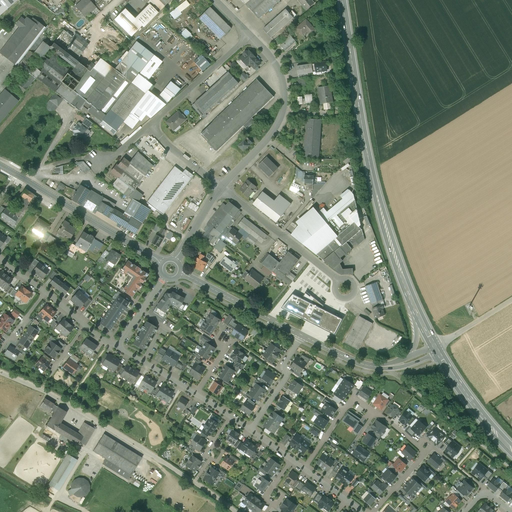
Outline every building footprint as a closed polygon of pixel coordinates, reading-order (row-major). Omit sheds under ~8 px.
[(0,0),(0,16),(17,2),(15,0),(0,0)] [(83,0),(75,7),(84,17),(95,7),(87,0),(83,0)] [(149,0),(150,0),(154,4),(160,11),(170,0),(149,0)] [(186,0),(169,13),(174,20),(181,14),(180,12),(189,5),(186,0)] [(241,0),(259,19),(280,0),(241,0)] [(314,4),(311,0),(297,0),(307,10),(314,4)] [(149,4),(135,19),(142,26),(143,28),(158,13),(151,7),(149,4)] [(231,29),(209,8),(198,19),(220,40),(231,29)] [(134,19),(124,9),(114,20),(131,37),(142,26),(135,19),(134,19)] [(286,9),(263,29),(271,38),(293,18),(286,9)] [(168,24),(172,19),(167,15),(163,20),(168,24)] [(25,21),(20,18),(16,23),(21,26),(0,52),(0,54),(16,67),(46,28),(33,18),(31,21),(27,18),(25,21)] [(306,20),(297,29),(302,35),(308,30),(312,35),(316,31),(306,20)] [(72,37),(52,22),(51,22),(29,51),(35,56),(40,60),(43,57),(46,59),(41,67),(43,69),(61,82),(60,82),(62,84),(55,92),(55,93),(63,99),(71,90),(72,91),(78,83),(77,82),(86,70),(87,71),(88,70),(90,72),(100,59),(86,48),(89,45),(88,44),(75,35),(75,34),(74,34),(74,35),(72,37)] [(180,34),(186,39),(188,37),(189,39),(192,36),(184,29),(180,34)] [(282,42),(280,45),(285,51),(295,42),(290,36),(282,42)] [(136,42),(128,53),(126,51),(119,59),(121,61),(114,70),(125,78),(131,83),(132,83),(138,75),(154,55),(136,42)] [(249,51),(248,52),(246,52),(244,54),(244,55),(241,59),(247,66),(250,64),(256,58),(253,56),(254,55),(251,52),(250,52),(249,51)] [(154,55),(138,75),(147,81),(162,62),(154,55)] [(203,57),(200,55),(197,58),(199,61),(195,64),(202,71),(210,65),(203,57)] [(24,57),(15,68),(26,76),(33,67),(28,64),(30,61),(24,57)] [(256,58),(250,64),(255,69),(261,64),(256,58)] [(78,83),(72,91),(71,90),(63,99),(78,111),(81,107),(86,101),(112,68),(100,59),(90,72),(88,70),(87,71),(78,83)] [(326,62),(315,64),(312,65),(313,73),(316,72),(327,71),(326,62)] [(312,64),(297,67),(298,75),(305,74),(313,73),(312,65),(312,64)] [(33,67),(26,76),(21,82),(20,82),(19,81),(15,87),(23,93),(32,81),(33,82),(35,78),(40,72),(33,67)] [(112,68),(86,101),(92,106),(100,111),(125,78),(114,70),(112,68)] [(61,82),(43,69),(40,72),(35,78),(55,93),(55,92),(62,84),(60,82),(61,82)] [(244,72),(239,76),(244,81),(249,77),(244,72)] [(228,73),(210,89),(220,101),(238,84),(228,73)] [(147,81),(138,75),(132,83),(145,94),(147,92),(152,85),(147,81)] [(125,78),(100,111),(106,116),(131,83),(125,78)] [(299,87),(306,85),(305,78),(298,80),(299,87)] [(257,80),(200,134),(201,135),(216,150),(217,151),(274,97),(257,80)] [(170,82),(157,99),(165,106),(165,105),(168,102),(172,97),(173,97),(180,90),(170,82)] [(106,116),(102,121),(116,131),(117,129),(123,122),(130,113),(145,94),(132,83),(131,83),(106,116)] [(330,87),(319,89),(321,103),(332,102),(330,87)] [(210,89),(195,103),(205,114),(220,101),(210,89)] [(18,101),(5,90),(0,95),(0,115),(3,118),(18,101)] [(145,94),(130,113),(139,120),(140,122),(146,114),(151,118),(164,106),(165,106),(157,99),(147,92),(145,94)] [(63,99),(55,93),(49,100),(58,107),(63,99)] [(58,107),(49,100),(46,104),(48,105),(47,107),(47,109),(48,110),(50,111),(52,111),(53,110),(55,111),(58,107)] [(92,106),(86,101),(81,107),(88,112),(92,106)] [(205,114),(195,103),(191,106),(201,117),(205,114)] [(100,111),(92,106),(88,112),(95,117),(100,111)] [(100,111),(95,117),(96,118),(101,122),(102,121),(106,116),(100,111)] [(178,112),(166,123),(173,131),(185,120),(178,112)] [(130,113),(123,122),(124,123),(132,129),(139,120),(130,113)] [(321,120),(307,119),(304,158),(318,159),(321,120)] [(116,131),(102,121),(101,122),(100,123),(113,134),(116,131)] [(80,127),(77,125),(72,131),(75,133),(73,135),(83,143),(88,136),(87,135),(90,131),(81,125),(80,127)] [(127,136),(120,143),(122,145),(140,129),(139,128),(128,137),(127,136)] [(244,141),(238,146),(244,151),(249,146),(246,143),(244,141)] [(153,166),(138,153),(130,164),(117,179),(112,186),(128,198),(153,166)] [(267,157),(258,166),(269,177),(277,168),(267,157)] [(124,159),(118,166),(116,165),(110,173),(117,179),(130,164),(124,159)] [(90,170),(83,162),(75,163),(85,174),(90,170)] [(62,166),(54,167),(54,175),(63,174),(62,166)] [(174,167),(146,203),(158,212),(157,212),(158,213),(159,212),(162,215),(183,189),(184,189),(183,188),(193,176),(185,170),(182,173),(174,167)] [(314,176),(305,176),(304,184),(307,184),(307,185),(308,186),(309,187),(310,184),(313,184),(314,176)] [(251,184),(247,181),(240,190),(244,193),(244,195),(247,197),(250,193),(251,193),(256,187),(252,184),(251,184)] [(57,187),(62,190),(65,186),(59,182),(57,187)] [(80,186),(72,200),(79,205),(88,191),(80,186)] [(38,198),(25,189),(20,197),(22,198),(20,202),(29,208),(30,209),(38,198)] [(103,200),(88,191),(79,205),(95,214),(96,211),(101,202),(103,200)] [(344,200),(324,217),(325,218),(324,220),(306,234),(311,240),(305,246),(325,262),(341,275),(353,274),(353,269),(342,270),(339,264),(342,261),(340,258),(344,255),(347,255),(347,252),(348,252),(351,252),(351,249),(355,246),(358,246),(365,240),(363,235),(362,230),(359,227),(361,225),(354,195),(350,191),(342,198),(344,200)] [(276,202),(263,192),(255,202),(253,204),(277,223),(278,220),(286,211),(290,205),(280,197),(276,202)] [(115,205),(104,198),(103,200),(101,202),(113,209),(115,205)] [(150,210),(132,199),(123,215),(130,219),(131,217),(142,223),(150,210)] [(190,201),(187,207),(195,211),(198,206),(190,201)] [(18,218),(13,226),(12,225),(11,227),(14,229),(15,229),(14,229),(29,208),(20,202),(16,208),(17,209),(22,212),(18,218)] [(113,209),(101,202),(96,211),(107,218),(125,228),(130,219),(123,215),(113,209)] [(220,207),(207,224),(207,226),(209,228),(203,237),(207,240),(213,245),(221,234),(221,233),(226,227),(232,220),(239,210),(229,202),(226,206),(224,205),(222,208),(220,207)] [(12,213),(9,211),(9,212),(5,209),(0,216),(0,217),(3,219),(4,219),(12,225),(13,226),(18,218),(13,215),(14,214),(12,213)] [(22,212),(17,209),(14,214),(13,215),(18,218),(22,212)] [(316,211),(297,227),(306,234),(324,220),(322,218),(316,211)] [(142,223),(131,217),(130,219),(125,228),(135,234),(142,223)] [(256,227),(244,217),(238,225),(242,228),(250,235),(256,227)] [(43,222),(39,219),(33,228),(44,235),(45,232),(50,226),(46,224),(45,224),(43,222)] [(232,220),(226,227),(229,229),(234,222),(232,220)] [(69,224),(65,222),(60,229),(59,229),(57,233),(63,237),(65,233),(67,234),(66,236),(70,239),(76,230),(68,225),(69,224)] [(250,235),(246,240),(254,246),(258,241),(261,244),(268,236),(256,227),(250,235)] [(306,234),(297,227),(291,235),(305,246),(311,240),(306,234)] [(250,235),(242,228),(238,233),(242,237),(246,240),(250,235)] [(161,229),(157,236),(161,238),(166,231),(161,229)] [(228,235),(227,237),(236,244),(242,237),(238,233),(233,229),(228,235)] [(45,232),(44,235),(41,238),(46,241),(50,235),(45,232)] [(89,236),(83,232),(75,245),(75,246),(78,248),(86,252),(87,249),(88,248),(93,240),(94,239),(92,238),(92,237),(90,235),(89,236)] [(226,233),(220,240),(223,242),(227,237),(228,235),(226,233)] [(56,239),(50,235),(46,241),(52,245),(56,239)] [(157,236),(156,235),(151,243),(158,248),(163,239),(161,238),(157,236)] [(93,240),(88,248),(93,251),(95,247),(98,242),(94,239),(93,240)] [(75,245),(71,243),(67,251),(74,255),(78,248),(75,246),(75,245)] [(218,243),(214,248),(219,252),(223,246),(218,243)] [(120,255),(112,250),(106,260),(109,262),(107,264),(112,268),(120,255)] [(280,263),(276,268),(286,276),(290,272),(299,260),(289,252),(280,263)] [(267,253),(260,262),(262,264),(269,255),(267,253)] [(198,259),(197,261),(198,261),(197,264),(195,268),(202,272),(207,263),(202,261),(205,257),(201,254),(198,259)] [(269,255),(262,264),(265,266),(272,272),(276,268),(280,263),(269,255)] [(237,266),(225,257),(220,264),(231,273),(237,266)] [(148,275),(136,267),(127,261),(122,270),(123,271),(122,272),(126,274),(127,275),(128,274),(134,278),(133,280),(132,279),(128,285),(126,284),(125,286),(123,290),(124,291),(124,292),(132,298),(138,289),(148,275)] [(48,271),(39,264),(33,272),(43,279),(48,271)] [(272,272),(265,266),(261,270),(269,277),(272,272)] [(286,276),(276,268),(272,272),(277,276),(277,278),(280,280),(281,279),(289,285),(293,281),(286,276)] [(260,276),(252,270),(249,274),(244,279),(245,279),(246,278),(253,284),(252,285),(255,288),(256,288),(259,284),(263,279),(260,276)] [(53,271),(48,278),(51,281),(54,278),(57,274),(53,271)] [(290,272),(286,276),(293,281),(296,277),(290,272)] [(86,274),(83,279),(87,282),(91,277),(86,274)] [(12,280),(6,276),(0,284),(0,286),(5,290),(8,285),(12,280)] [(51,281),(49,284),(57,289),(61,284),(54,278),(51,281)] [(377,283),(365,287),(371,306),(380,302),(383,301),(377,283)] [(61,284),(57,289),(64,295),(66,293),(69,289),(61,284)] [(21,287),(19,289),(17,291),(18,292),(17,293),(15,295),(20,299),(27,290),(21,287)] [(74,291),(71,294),(74,296),(78,291),(79,292),(80,290),(77,287),(74,291)] [(27,290),(20,299),(25,303),(28,299),(29,299),(30,298),(30,297),(32,294),(27,290)] [(74,296),(70,300),(75,304),(83,295),(79,292),(78,291),(74,296)] [(306,291),(302,299),(323,309),(324,306),(306,291)] [(172,293),(165,294),(162,299),(162,298),(160,301),(161,301),(156,307),(156,308),(164,313),(171,303),(179,307),(181,304),(184,299),(179,297),(179,296),(177,295),(176,295),(172,293)] [(335,336),(343,320),(323,309),(302,299),(293,294),(281,308),(335,336)] [(83,295),(75,304),(79,308),(82,305),(87,300),(87,299),(83,295)] [(115,301),(125,308),(128,303),(123,299),(119,296),(115,301)] [(87,300),(82,305),(86,308),(92,301),(88,298),(87,299),(87,300)] [(125,308),(115,301),(112,306),(122,312),(125,308)] [(46,305),(39,314),(43,318),(51,309),(46,305)] [(373,308),(372,308),(372,309),(373,308),(374,311),(373,311),(376,319),(384,316),(382,309),(384,308),(383,305),(381,305),(373,308)] [(122,312),(112,306),(109,310),(119,317),(122,312)] [(164,313),(156,308),(156,307),(152,312),(162,319),(166,314),(164,313)] [(51,309),(43,318),(48,322),(56,313),(51,309)] [(15,310),(11,314),(16,318),(19,313),(15,310)] [(119,317),(109,310),(106,315),(116,321),(119,317)] [(7,316),(4,314),(0,319),(8,326),(10,324),(11,324),(13,321),(10,318),(10,317),(8,316),(7,316)] [(220,320),(210,314),(206,320),(216,327),(220,320)] [(116,321),(106,315),(103,319),(113,326),(116,321)] [(229,316),(224,323),(228,325),(233,318),(229,316)] [(373,324),(359,316),(348,336),(351,338),(358,342),(361,344),(373,324)] [(8,326),(0,319),(0,327),(5,332),(7,330),(7,328),(8,326)] [(113,326),(103,319),(100,324),(104,327),(110,330),(113,326)] [(63,320),(61,322),(60,322),(58,324),(59,325),(55,329),(60,333),(68,324),(63,320)] [(216,327),(206,320),(201,328),(204,329),(211,334),(216,327)] [(32,322),(29,327),(30,327),(35,330),(38,327),(37,326),(32,322)] [(156,328),(146,322),(143,327),(142,326),(140,329),(141,330),(140,332),(137,336),(136,336),(135,339),(136,339),(133,345),(143,351),(156,328)] [(248,332),(234,322),(231,327),(235,330),(232,334),(235,337),(238,339),(238,338),(242,341),(244,338),(245,339),(247,335),(246,335),(248,332)] [(68,324),(60,333),(65,337),(68,333),(69,333),(71,332),(71,331),(73,328),(68,324)] [(30,327),(25,335),(32,340),(38,332),(35,330),(30,327)] [(32,340),(25,335),(19,342),(25,346),(27,347),(32,340)] [(211,341),(203,336),(201,339),(206,343),(206,342),(208,344),(211,341)] [(358,342),(351,338),(348,336),(345,343),(358,350),(361,344),(358,342)] [(57,342),(51,337),(48,340),(51,342),(55,345),(57,342)] [(86,339),(79,348),(85,352),(91,343),(89,341),(89,340),(86,339)] [(284,345),(276,340),(272,345),(281,350),(284,345)] [(25,346),(19,342),(16,347),(22,350),(25,346)] [(55,345),(51,342),(44,351),(47,353),(48,355),(49,356),(50,355),(54,358),(61,349),(55,345)] [(208,344),(206,342),(206,343),(202,348),(212,354),(215,349),(208,344)] [(91,343),(85,352),(90,356),(93,352),(97,346),(95,344),(93,345),(91,343)] [(272,345),(271,344),(263,356),(266,358),(273,362),(276,358),(277,358),(279,356),(278,355),(281,351),(272,345)] [(14,350),(10,346),(5,354),(7,355),(6,356),(9,358),(9,357),(13,359),(15,356),(16,357),(19,353),(14,350)] [(22,350),(16,347),(14,350),(19,353),(22,355),(24,352),(22,350)] [(166,351),(161,348),(157,354),(163,357),(166,351)] [(212,354),(202,348),(199,354),(202,356),(208,360),(210,357),(212,354)] [(173,353),(168,350),(166,351),(163,357),(161,360),(166,363),(173,353)] [(239,352),(236,350),(234,353),(231,357),(233,359),(236,361),(240,364),(240,363),(245,356),(243,354),(240,351),(239,352)] [(179,357),(173,353),(166,363),(173,367),(179,357)] [(72,354),(69,357),(77,363),(79,359),(72,354)] [(103,364),(102,365),(109,368),(114,359),(108,355),(103,364)] [(310,359),(302,355),(299,359),(307,364),(310,359)] [(299,359),(297,357),(293,362),(294,363),(303,369),(307,364),(299,359)] [(44,360),(41,358),(36,365),(44,371),(49,364),(44,360)] [(78,366),(69,359),(63,367),(72,374),(78,366)] [(114,359),(109,368),(114,371),(119,362),(114,359)] [(240,364),(236,361),(234,366),(239,369),(241,371),(244,366),(240,363),(240,364)] [(183,366),(177,363),(174,368),(179,371),(180,370),(183,366)] [(199,365),(195,363),(192,368),(202,375),(203,372),(204,372),(205,369),(203,367),(202,368),(199,365)] [(303,369),(294,363),(292,365),(292,364),(290,367),(295,371),(300,374),(303,369)] [(127,366),(121,376),(126,379),(132,369),(127,366)] [(226,366),(224,369),(224,368),(222,371),(231,377),(235,372),(232,369),(226,366)] [(202,375),(192,368),(189,374),(196,378),(195,378),(198,380),(200,377),(202,375)] [(132,369),(126,379),(133,383),(133,382),(138,374),(139,373),(132,369)] [(231,377),(222,371),(220,373),(221,374),(219,377),(224,380),(228,382),(231,377)] [(276,377),(268,371),(263,378),(263,379),(266,381),(270,384),(276,377)] [(147,378),(145,376),(139,386),(142,388),(142,387),(145,389),(150,379),(148,378),(147,378)] [(334,392),(343,379),(340,377),(332,390),(334,392)] [(150,379),(145,389),(147,391),(150,393),(152,389),(156,383),(153,382),(153,381),(150,379)] [(348,381),(344,379),(339,387),(349,393),(351,391),(350,390),(353,385),(350,383),(351,382),(348,381)] [(302,386),(294,381),(289,388),(296,393),(297,394),(302,386)] [(215,382),(209,390),(218,396),(223,387),(215,382)] [(260,386),(256,384),(253,389),(262,396),(264,393),(263,393),(265,390),(260,386)] [(160,389),(156,396),(161,399),(167,390),(162,386),(160,389)] [(347,396),(349,393),(339,387),(334,394),(335,395),(337,397),(336,399),(340,401),(340,402),(342,400),(343,400),(346,396),(347,396)] [(296,393),(289,388),(285,393),(292,398),(293,398),(296,393)] [(372,393),(364,388),(361,393),(359,395),(367,400),(372,393)] [(262,396),(253,389),(249,395),(252,397),(258,401),(260,398),(262,396)] [(173,393),(167,390),(161,399),(167,402),(170,398),(173,393)] [(338,404),(340,401),(336,399),(337,397),(335,395),(332,400),(338,404)] [(373,404),(381,410),(385,405),(388,400),(380,395),(373,404)] [(283,396),(282,398),(281,398),(278,401),(279,402),(277,405),(284,411),(285,410),(284,410),(291,401),(290,401),(283,396)] [(188,403),(180,398),(176,405),(184,410),(188,403)] [(54,404),(44,399),(39,407),(45,410),(45,409),(50,412),(50,410),(55,413),(58,407),(54,405),(54,404)] [(247,402),(242,409),(249,415),(254,407),(253,406),(249,403),(247,402)] [(322,410),(332,417),(336,410),(331,406),(326,403),(326,404),(322,410)] [(387,413),(394,417),(395,416),(398,410),(399,410),(392,405),(387,413)] [(66,412),(58,407),(55,413),(47,426),(55,431),(60,423),(66,412)] [(283,414),(276,409),(274,412),(281,417),(283,414)] [(412,416),(406,411),(399,420),(401,421),(401,422),(404,424),(406,425),(407,423),(412,416)] [(281,417),(274,412),(271,415),(269,417),(270,417),(269,419),(279,426),(283,420),(283,418),(281,417)] [(360,420),(349,412),(343,421),(354,428),(358,424),(360,420)] [(314,423),(323,429),(328,422),(321,418),(319,416),(318,416),(314,423)] [(412,416),(407,423),(410,426),(416,419),(412,416)] [(211,419),(208,423),(207,423),(204,427),(205,427),(203,431),(209,435),(210,436),(215,429),(219,424),(211,419)] [(279,426),(269,419),(264,427),(271,432),(273,433),(279,426)] [(377,421),(371,428),(375,431),(382,436),(385,432),(384,431),(387,428),(377,421)] [(412,429),(416,433),(419,435),(426,427),(419,421),(412,429)] [(78,445),(83,437),(77,434),(60,423),(55,431),(78,445)] [(358,424),(354,428),(355,429),(353,431),(358,434),(363,427),(358,424)] [(87,430),(83,437),(88,441),(95,429),(89,426),(87,430)] [(412,429),(409,426),(405,431),(412,438),(416,433),(412,429)] [(87,430),(81,427),(77,434),(83,437),(87,430)] [(434,429),(431,432),(427,436),(437,445),(440,441),(441,441),(443,439),(443,438),(444,437),(443,436),(443,435),(441,433),(440,433),(434,429)] [(454,438),(458,432),(453,429),(449,435),(454,438)] [(236,433),(233,431),(227,439),(234,444),(237,440),(240,436),(238,434),(239,434),(237,432),(236,433)] [(142,458),(103,434),(93,451),(105,459),(131,475),(142,458)] [(368,434),(363,442),(370,447),(372,448),(375,444),(374,444),(377,440),(371,436),(368,434)] [(202,439),(197,435),(197,436),(194,440),(203,447),(207,442),(202,439)] [(291,438),(287,435),(282,442),(286,445),(288,441),(291,438)] [(304,440),(297,435),(295,437),(291,443),(290,444),(297,449),(304,440)] [(448,437),(444,443),(448,447),(453,441),(448,437)] [(203,447),(194,440),(190,445),(195,449),(200,452),(203,447)] [(243,444),(240,449),(246,453),(252,444),(249,442),(249,441),(247,440),(246,440),(243,444)] [(304,440),(297,449),(304,454),(307,449),(307,448),(310,444),(304,440)] [(448,447),(445,451),(453,458),(456,454),(457,455),(459,452),(458,452),(461,448),(453,441),(448,447)] [(252,444),(246,453),(251,457),(255,452),(258,448),(257,447),(256,446),(255,446),(252,444)] [(359,446),(353,454),(364,461),(369,454),(365,451),(365,450),(364,450),(359,446)] [(416,454),(408,446),(402,453),(410,460),(416,454)] [(67,455),(49,485),(58,491),(77,460),(67,455)] [(238,460),(231,455),(229,458),(234,462),(236,463),(238,460)] [(323,455),(317,463),(320,465),(319,466),(322,468),(329,459),(323,455)] [(439,460),(434,455),(428,461),(437,469),(442,463),(442,462),(439,460)] [(201,462),(193,457),(192,459),(191,458),(188,462),(189,463),(188,465),(189,466),(189,467),(191,468),(192,468),(195,471),(201,462)] [(227,457),(221,465),(229,470),(234,462),(229,458),(227,457)] [(131,475),(105,459),(102,464),(128,480),(131,475)] [(280,465),(271,459),(267,464),(277,471),(278,468),(280,465)] [(329,459),(322,468),(325,470),(325,469),(328,471),(332,466),(334,463),(334,462),(329,459)] [(406,465),(399,459),(394,465),(393,466),(398,470),(400,472),(406,465)] [(398,470),(393,466),(394,465),(392,463),(389,466),(396,472),(398,470)] [(264,469),(267,472),(272,476),(274,473),(275,473),(277,471),(267,464),(264,469)] [(488,470),(479,464),(472,473),(480,480),(483,477),(488,471),(488,470)] [(396,472),(389,466),(387,469),(388,470),(394,475),(396,472)] [(423,467),(416,474),(425,481),(425,480),(426,481),(428,478),(431,474),(427,470),(423,467)] [(217,471),(212,468),(211,468),(209,472),(209,471),(206,475),(207,475),(205,478),(204,478),(204,479),(205,479),(212,484),(212,483),(214,480),(215,480),(217,477),(219,473),(217,471)] [(226,473),(219,468),(217,471),(219,473),(221,475),(221,476),(223,478),(226,473)] [(348,473),(342,468),(335,477),(341,482),(348,473)] [(436,474),(429,468),(427,470),(431,474),(434,476),(436,474)] [(394,475),(388,470),(384,474),(385,475),(383,477),(387,481),(390,483),(392,481),(394,479),(396,476),(394,475)] [(488,471),(483,477),(488,481),(493,474),(488,470),(488,471)] [(291,473),(286,480),(286,482),(292,486),(296,479),(298,477),(298,476),(293,472),(291,473)] [(348,473),(341,482),(347,486),(353,478),(350,476),(351,475),(348,473)] [(419,484),(412,478),(408,483),(417,491),(421,487),(421,486),(419,484)] [(83,479),(78,479),(74,481),(71,485),(71,489),(73,494),(77,497),(82,497),(86,495),(89,491),(89,486),(87,482),(83,479)] [(493,479),(488,486),(495,492),(498,489),(501,485),(500,485),(498,483),(496,481),(493,479)] [(382,485),(378,481),(377,482),(376,480),(373,483),(375,484),(372,488),(380,494),(385,488),(382,485)] [(239,481),(234,489),(239,492),(244,485),(239,481)] [(295,488),(300,492),(302,489),(305,485),(300,481),(300,482),(295,488)] [(464,481),(462,483),(461,482),(459,485),(460,486),(458,488),(458,489),(465,495),(466,495),(468,493),(469,493),(471,491),(470,490),(473,488),(464,481)] [(305,485),(302,489),(311,496),(316,489),(307,482),(305,485)] [(428,488),(421,482),(419,484),(421,486),(421,487),(425,490),(428,488)] [(417,491),(408,483),(403,489),(407,493),(412,497),(417,491)] [(506,483),(500,490),(502,492),(505,489),(508,485),(506,483)] [(376,495),(370,489),(367,492),(369,493),(370,493),(374,498),(376,495)] [(465,495),(458,489),(456,492),(460,495),(462,498),(465,495)] [(502,492),(500,496),(507,502),(511,495),(511,494),(510,493),(511,492),(508,490),(508,491),(505,489),(502,492)] [(318,493),(313,500),(319,504),(323,497),(318,493)] [(374,498),(370,493),(369,493),(363,500),(370,506),(376,499),(374,498)] [(412,497),(407,493),(403,497),(410,503),(414,498),(412,497)] [(250,495),(248,498),(247,498),(245,500),(246,501),(243,504),(242,502),(239,505),(244,509),(246,506),(248,507),(255,498),(253,497),(253,496),(251,494),(250,495)] [(458,498),(454,494),(451,497),(450,497),(448,499),(449,500),(447,503),(450,506),(454,509),(461,501),(458,498)] [(323,497),(319,504),(320,504),(319,506),(319,507),(321,508),(322,508),(323,507),(328,511),(334,504),(331,501),(328,498),(327,499),(324,496),(323,497)] [(255,498),(248,507),(253,511),(260,502),(260,501),(255,497),(255,498)] [(293,511),(297,506),(287,499),(280,508),(283,510),(285,511),(293,511)] [(260,502),(253,511),(254,511),(259,511),(260,511),(261,511),(263,509),(262,508),(265,505),(264,504),(263,503),(262,503),(260,502)] [(444,504),(442,502),(440,505),(443,507),(447,510),(449,508),(448,508),(444,504)] [(485,503),(477,511),(487,511),(490,508),(485,503)]
